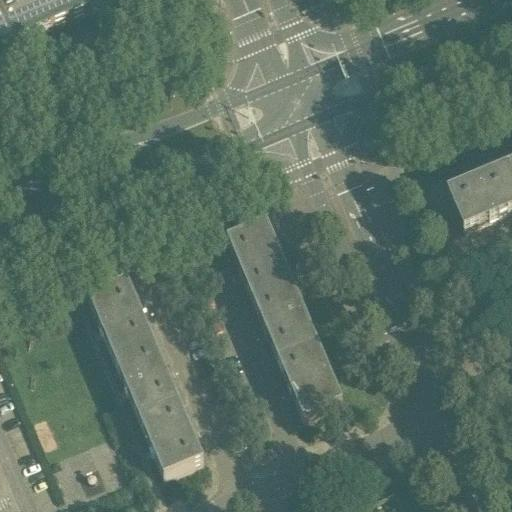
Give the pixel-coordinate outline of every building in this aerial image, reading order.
[(21,0),(0,9),(0,55),(133,0),(21,0)] [(511,172),(447,199),(464,239),(511,218),(511,172)] [(267,232),(228,248),(303,428),(342,412),(267,232)] [(128,290),(89,307),(164,486),(203,470),(128,290)] [(500,292),(488,297),(496,316),(508,311),(500,292)]
